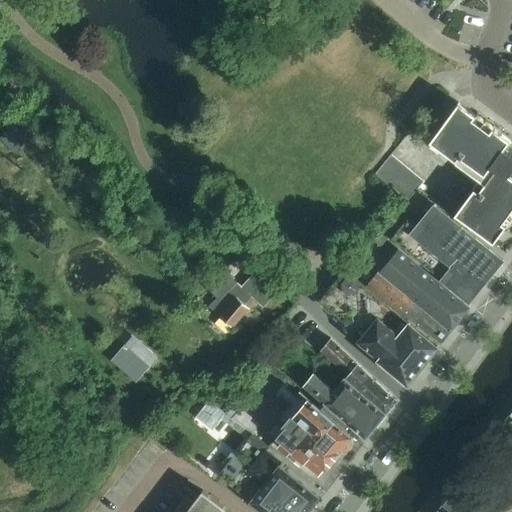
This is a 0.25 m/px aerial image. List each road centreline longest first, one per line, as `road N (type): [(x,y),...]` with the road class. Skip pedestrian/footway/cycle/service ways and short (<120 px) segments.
road 1 (tertiary): [(343,511),(511,284)]
road 2 (residential): [(511,397),(428,511)]
road 3 (residential): [(511,111),(483,78),(497,0)]
